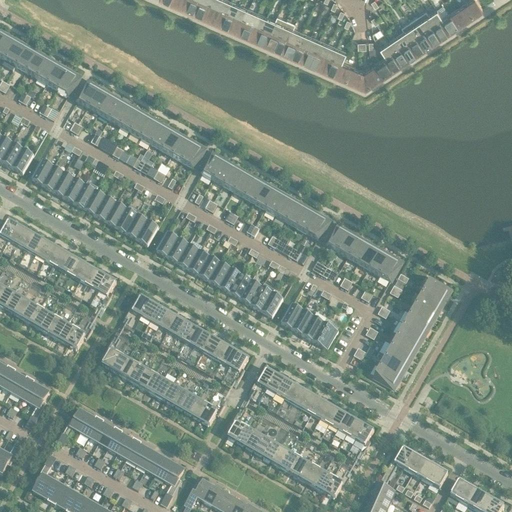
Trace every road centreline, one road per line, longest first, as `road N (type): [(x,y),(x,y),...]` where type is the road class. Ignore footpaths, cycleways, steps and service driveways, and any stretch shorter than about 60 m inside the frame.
road 1 (residential): [(332,382),(370,313),(0,103)]
road 2 (residential): [(12,198),(268,345)]
road 3 (unknown): [(131,339),(349,465)]
road 4 (residential): [(332,382),(511,485)]
